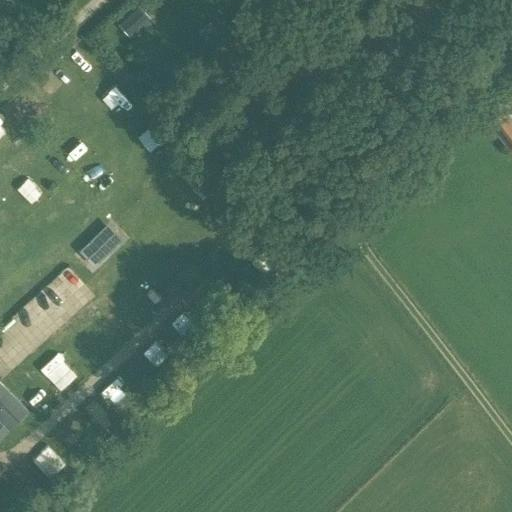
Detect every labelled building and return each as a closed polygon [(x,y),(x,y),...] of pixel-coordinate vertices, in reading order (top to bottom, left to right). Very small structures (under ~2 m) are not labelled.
[(380,11),(368,0),(362,7),(373,18),(371,20),(385,34),(395,23),(390,18),(397,10),(391,5),(384,14),(380,10),(380,11)] [(135,8),(119,23),(130,35),(147,20),(135,8)] [(208,22),(197,31),(206,41),(217,32),(208,22)] [(484,117),(511,152),(511,121),(499,105),(484,117)] [(271,198),(286,179),(274,169),(258,187),(271,198)] [(123,241),(109,226),(107,225),(78,253),(82,257),(88,264),(93,270),(97,266),(117,248),(120,244),(123,241)] [(0,382),(0,418),(10,428),(28,411),(0,382)]
